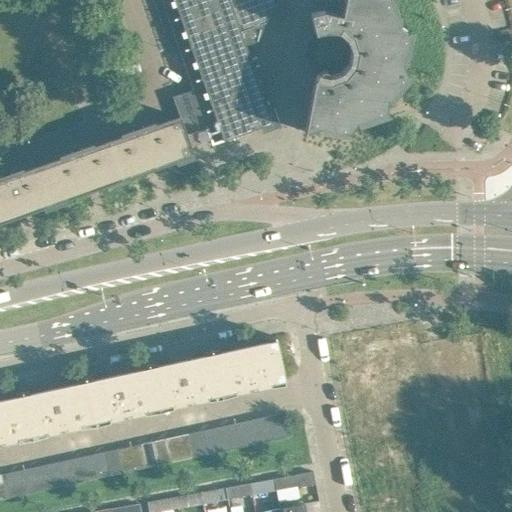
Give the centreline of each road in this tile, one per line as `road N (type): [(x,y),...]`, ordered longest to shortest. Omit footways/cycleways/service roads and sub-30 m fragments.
road 1 (secondary): [(0,335),(394,256),(511,257)]
road 2 (residential): [(0,363),(300,311),(337,511)]
road 3 (secondary): [(303,233),(0,317)]
road 4 (residential): [(303,233),(219,214),(0,276)]
road 5 (residential): [(0,169),(163,115),(166,75),(138,0)]
road 6 (secondary): [(511,217),(436,212),(303,233)]
